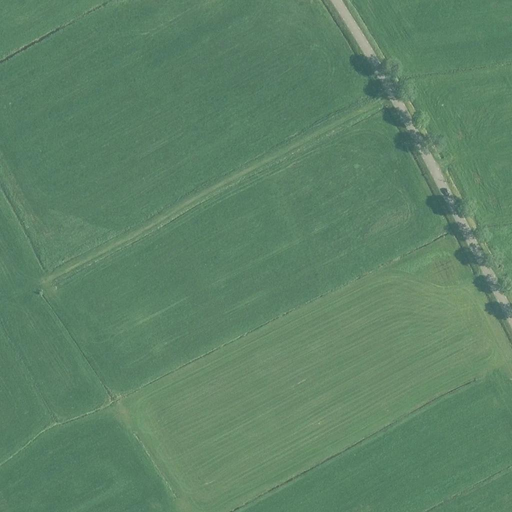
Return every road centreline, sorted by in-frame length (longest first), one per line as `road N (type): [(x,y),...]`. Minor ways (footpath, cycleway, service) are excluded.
road 1 (track): [(0,305),(393,95)]
road 2 (unclassified): [(511,318),(391,90),(333,0)]
